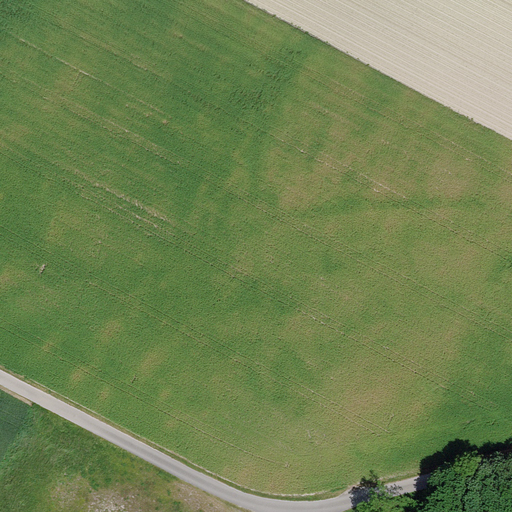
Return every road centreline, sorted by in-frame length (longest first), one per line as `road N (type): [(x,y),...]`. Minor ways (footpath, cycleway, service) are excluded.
road 1 (track): [(0,377),(212,487),(288,511)]
road 2 (track): [(310,511),(511,460)]
